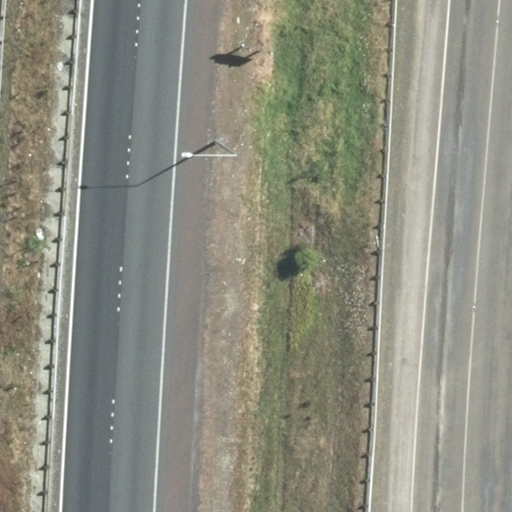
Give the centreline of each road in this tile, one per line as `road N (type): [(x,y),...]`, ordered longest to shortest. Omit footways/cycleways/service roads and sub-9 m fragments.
road 1 (secondary): [(463,511),(499,0)]
road 2 (motorway): [(142,0),(108,511)]
